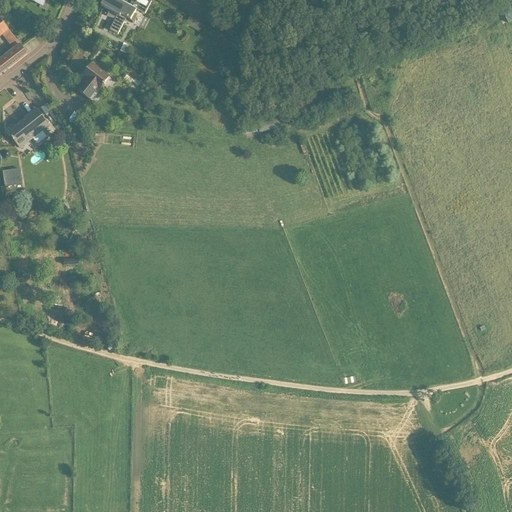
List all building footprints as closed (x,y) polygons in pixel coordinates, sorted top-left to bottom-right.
[(105,0),(101,8),(109,12),(117,16),(115,19),(109,31),(118,36),(125,23),(128,17),(133,19),(135,14),(137,10),(145,15),(151,2),(146,0),(132,0),(129,6),(117,0),(105,0)] [(508,25),(511,23),(511,9),(503,13),(508,25)] [(203,26),(189,18),(185,25),(199,33),(203,26)] [(124,44),(120,52),(126,55),(130,47),(124,44)] [(7,71),(28,55),(21,46),(1,62),(7,71)] [(100,91),(110,77),(100,70),(92,64),(82,78),(86,81),(78,92),(90,101),(98,90),(100,91)] [(134,65),(127,75),(133,80),(134,78),(140,83),(147,74),(134,65)] [(42,108),(46,114),(53,110),(49,104),(42,108)] [(20,149),(48,126),(37,111),(7,134),(13,142),(14,141),(20,149)] [(257,126),(258,131),(279,127),(277,119),(277,118),(256,122),(257,126)] [(20,170),(2,173),(5,188),(22,185),(20,170)] [(6,231),(18,229),(16,220),(4,222),(6,231)]
